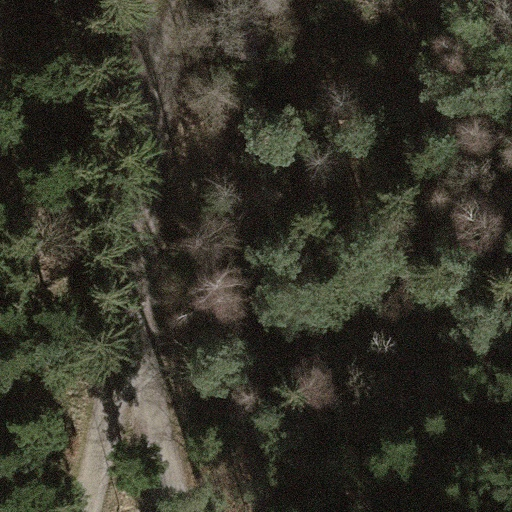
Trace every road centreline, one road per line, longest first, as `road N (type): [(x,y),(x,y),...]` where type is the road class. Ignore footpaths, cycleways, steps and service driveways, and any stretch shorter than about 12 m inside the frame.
road 1 (track): [(147,0),(165,60),(129,315),(88,511)]
road 2 (track): [(129,315),(181,511)]
